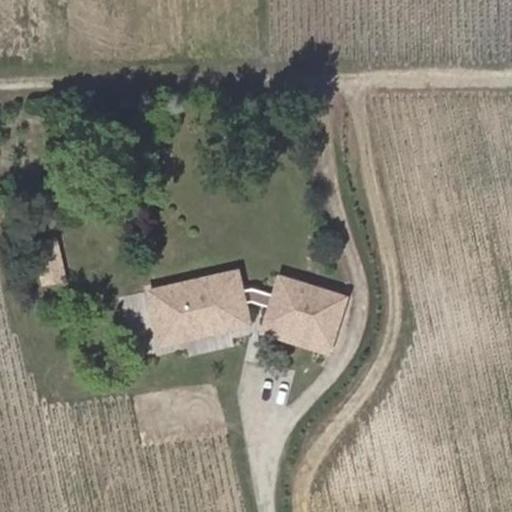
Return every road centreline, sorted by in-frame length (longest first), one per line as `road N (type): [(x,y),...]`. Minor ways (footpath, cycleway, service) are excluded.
road 1 (track): [(0,86),(511,78)]
road 2 (track): [(267,511),(261,481),(284,424),(342,359),(358,294),(320,148),(329,80)]
